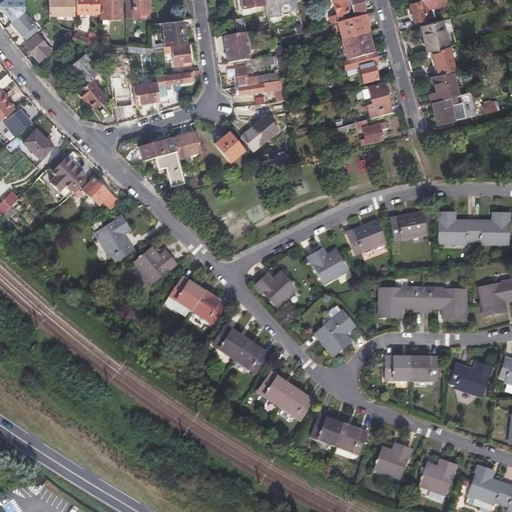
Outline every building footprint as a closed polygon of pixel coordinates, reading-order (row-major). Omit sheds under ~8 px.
[(49,0),(50,16),(75,16),(74,0),(49,0)] [(77,0),(78,14),(99,14),(100,0),(77,0)] [(102,0),(102,19),(120,19),(120,0),(102,0)] [(124,1),(124,20),(148,20),(148,0),(142,0),(143,1),(124,1)] [(239,0),(241,10),(261,7),(260,0),(239,0)] [(264,0),(266,14),(280,13),(283,15),(288,15),(290,12),(299,12),(295,0),(264,0)] [(349,0),(350,0),(354,16),(365,12),(365,10),(366,10),(362,0),(349,0)] [(411,5),(416,22),(420,20),(433,17),(430,7),(434,5),(447,2),(446,0),(419,0),(420,0),(420,3),(411,5)] [(334,5),(337,16),(331,18),(332,24),(338,23),(353,18),(348,1),(346,1),(334,5)] [(11,25),(21,37),(22,36),(27,41),(37,33),(23,15),(11,25)] [(338,23),(343,40),(370,32),(365,15),(353,18),(338,23)] [(233,17),(235,34),(245,33),(242,16),(233,17)] [(253,25),(253,32),(262,30),(268,29),(268,27),(267,16),(262,17),(263,23),(253,25)] [(422,26),(429,52),(432,51),(449,46),(450,46),(443,20),(422,26)] [(160,24),(164,47),(184,45),(181,21),(160,24)] [(343,40),(348,60),(375,53),(370,32),(343,40)] [(84,43),(90,49),(96,45),(98,43),(75,33),(70,37),(84,43)] [(224,40),(228,62),(249,60),(245,33),(235,34),(234,34),(234,39),(224,40)] [(25,45),(39,62),(51,52),(37,36),(25,45)] [(101,38),(100,43),(103,45),(109,47),(109,39),(101,38)] [(169,48),(172,68),(179,66),(179,63),(189,62),(187,46),(169,48)] [(432,51),(439,75),(452,72),(456,71),(449,46),(432,51)] [(68,67),(83,87),(91,81),(99,75),(83,55),(68,67)] [(106,65),(108,77),(115,76),(113,65),(106,65)] [(232,67),(233,79),(235,88),(255,85),(254,78),(248,78),(246,65),(232,67)] [(359,68),(364,85),(378,81),(374,65),(359,68)] [(57,66),(42,77),(48,84),(58,76),(62,72),(57,66)] [(431,77),(436,93),(429,95),(431,103),(455,97),(459,96),(452,72),(439,75),(431,77)] [(154,78),(154,83),(157,101),(158,104),(166,103),(164,86),(190,82),(188,73),(154,78)] [(48,84),(54,92),(64,84),(58,76),(48,84)] [(83,87),(76,93),(83,101),(85,100),(93,108),(105,99),(91,81),(83,87)] [(234,89),(235,94),(238,94),(239,97),(273,92),(275,102),(283,101),(280,82),(255,85),(235,88),(234,89)] [(131,86),(134,105),(157,101),(154,83),(131,86)] [(370,89),(377,118),(393,113),(390,105),(392,104),(391,99),(389,100),(385,85),(370,89)] [(112,88),(115,107),(130,105),(128,86),(112,88)] [(0,93),(0,120),(14,109),(0,93)] [(431,103),(438,125),(455,121),(453,116),(451,107),(458,105),(455,97),(431,103)] [(451,107),(453,116),(460,114),(458,105),(451,107)] [(3,122),(15,136),(30,123),(19,110),(3,122)] [(353,116),(355,123),(359,122),(367,120),(365,113),(353,116)] [(266,116),(240,138),(253,153),(279,131),(266,116)] [(355,123),(335,128),(338,139),(347,136),(347,132),(357,130),(355,123)] [(364,128),(367,140),(362,141),(363,146),(385,141),(383,131),(388,129),(387,123),(364,128)] [(34,130),(22,142),(38,159),(51,146),(34,130)] [(172,140),(176,155),(177,160),(202,154),(197,134),(172,140)] [(215,146),(229,163),(242,152),(228,135),(215,146)] [(139,148),(143,163),(153,160),(176,155),(172,140),(164,142),(164,138),(155,140),(155,144),(139,148)] [(65,159),(76,169),(78,167),(79,163),(75,160),(77,158),(71,153),(65,159)] [(153,160),(157,172),(164,170),(169,190),(172,189),(173,195),(186,191),(182,175),(177,160),(176,155),(153,160)] [(364,160),(369,159),(368,155),(356,156),(358,169),(365,168),(364,160)] [(65,159),(51,174),(54,177),(50,182),(58,191),(63,186),(72,195),(89,181),(82,174),(85,169),(82,166),(78,167),(76,169),(65,159)] [(182,175),(186,191),(210,184),(208,176),(193,180),(191,173),(182,175)] [(91,179),(80,190),(96,206),(101,202),(107,209),(114,202),(91,179)] [(12,191),(0,202),(0,212),(3,215),(19,198),(12,191)] [(388,219),(392,240),(424,234),(420,213),(388,219)] [(433,213),(433,243),(461,243),(461,241),(475,241),(475,243),(503,243),(503,213),(488,213),(488,224),(483,224),(482,222),(453,221),(453,224),(448,224),(448,213),(433,213)] [(97,234),(112,258),(115,256),(119,262),(134,251),(125,238),(123,240),(121,237),(131,230),(122,218),(97,234)] [(373,220),(345,234),(354,252),(383,238),(373,220)] [(152,249),(135,264),(153,284),(176,264),(166,252),(158,260),(155,257),(157,255),(152,249)] [(306,257),(321,284),(345,270),(335,251),(327,256),(328,258),(325,260),(319,250),(306,257)] [(255,286),(275,308),(296,289),(281,273),(275,279),(276,281),(274,284),(266,276),(255,286)] [(511,277),(473,287),(480,314),(500,309),(497,296),(510,293),(511,299),(511,277)] [(170,296),(214,324),(226,306),(182,278),(170,296)] [(374,289),(375,319),(396,318),(396,305),(408,305),(409,311),(425,311),(425,304),(438,304),(438,318),(460,318),(459,289),(374,289)] [(331,320),(340,312),(335,307),(327,313),(327,315),(331,320)] [(314,334),(332,356),(349,342),(341,332),(351,324),(341,312),(340,312),(331,320),(314,334)] [(212,345),(256,373),(267,356),(267,355),(224,327),(212,345)] [(511,359),(501,356),(496,373),(503,375),(502,378),(511,381),(511,359)] [(385,357),(384,378),(436,378),(436,358),(385,357)] [(452,383),(451,385),(479,393),(487,364),(473,360),(470,370),(465,369),(465,367),(451,363),(446,381),(452,383)] [(257,391),(300,421),(312,403),(269,374),(257,391)] [(318,416),(310,436),(359,453),(366,433),(318,416)] [(383,447),(376,468),(401,477),(411,448),(397,443),(393,454),(389,453),(390,450),(383,447)] [(424,461),(418,482),(444,491),(452,462),(438,457),(434,468),(430,467),(431,464),(424,461)] [(475,462),(462,499),(475,504),(474,507),(484,510),(489,499),(491,500),(492,497),(505,503),(505,505),(511,507),(511,484),(490,477),(489,480),(486,479),(490,467),(475,462)]
